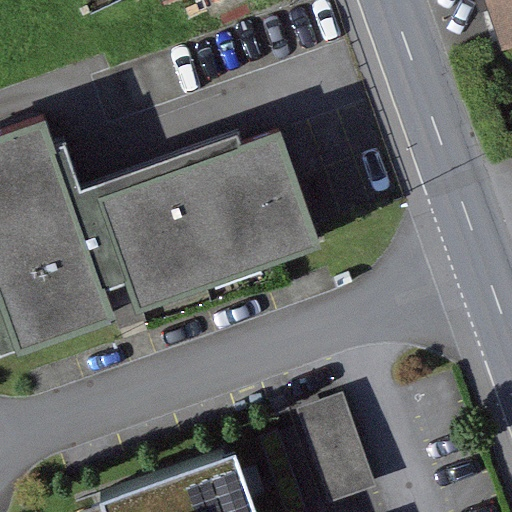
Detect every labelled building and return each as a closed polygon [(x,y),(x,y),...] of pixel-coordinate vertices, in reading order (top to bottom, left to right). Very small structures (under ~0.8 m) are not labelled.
[(155,0),(162,11),(179,0),(155,0)] [(511,0),(495,0),(511,46),(511,0)] [(0,139),(0,342),(6,360),(341,248),(300,125),(85,196),(59,119),(0,139)] [(343,389),(297,405),(332,502),(377,486),(343,389)] [(273,511),(251,448),(124,493),(130,511),(273,511)]
